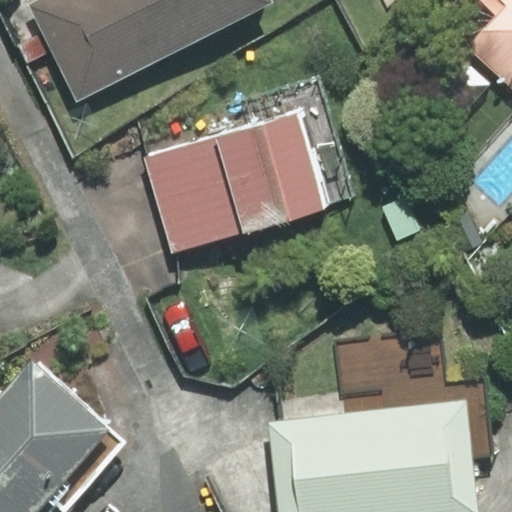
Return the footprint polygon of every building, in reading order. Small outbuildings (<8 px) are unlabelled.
[(78,102),(273,4),(271,0),(44,0),(31,7),(78,102)] [(511,0),(496,0),(506,7),(465,58),(511,96),(511,0)] [(297,111),(135,157),(163,257),(326,211),(297,111)] [(468,511),(464,423),(484,422),(482,388),(450,389),(449,368),(413,370),(411,335),(345,339),(347,387),(313,388),(315,413),(264,416),(268,511),(468,511)] [(0,511),(65,511),(125,439),(18,352),(0,375),(0,511)]
